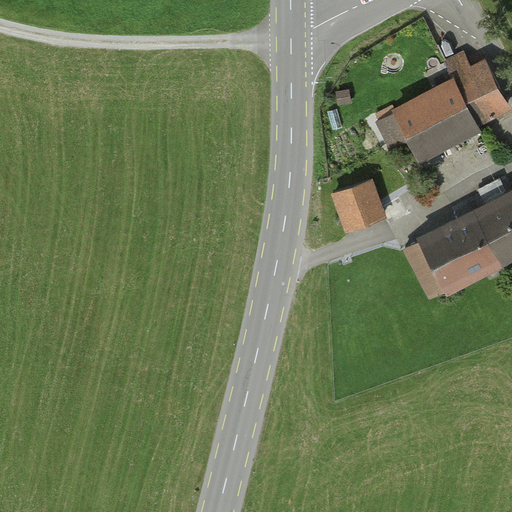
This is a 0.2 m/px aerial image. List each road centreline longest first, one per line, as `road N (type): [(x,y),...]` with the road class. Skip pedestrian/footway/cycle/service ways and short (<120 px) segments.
road 1 (secondary): [(219,511),(287,212),(292,36)]
road 2 (track): [(292,36),(100,42),(0,25)]
road 3 (track): [(279,259),(301,263),(401,229),(511,171)]
